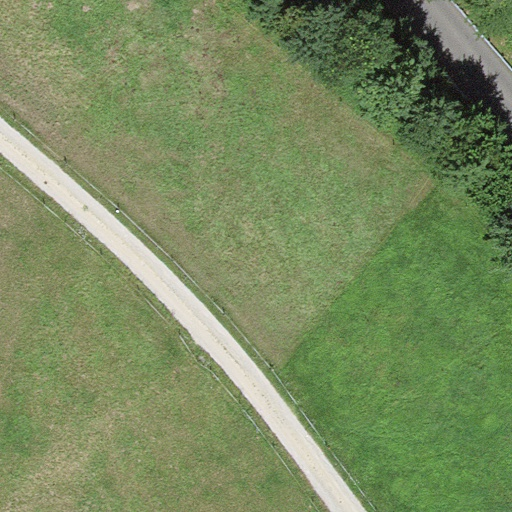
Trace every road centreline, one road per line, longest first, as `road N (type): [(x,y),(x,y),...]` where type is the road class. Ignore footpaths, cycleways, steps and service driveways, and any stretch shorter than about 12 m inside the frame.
road 1 (track): [(354,511),(230,345),(0,127)]
road 2 (tertiary): [(418,0),(511,107)]
